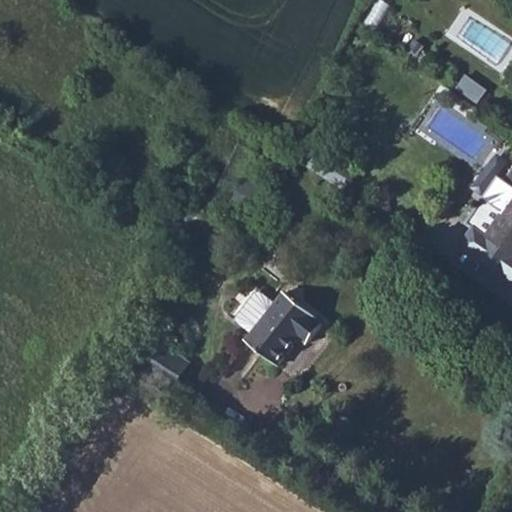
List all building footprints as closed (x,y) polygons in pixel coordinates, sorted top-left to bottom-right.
[(345,149),(331,168),(363,191),(377,172),(345,149)] [(511,189),(504,203),(488,227),(494,231),(482,249),(508,267),(511,260),(511,189)] [(304,292),(295,306),(277,332),(271,342),(302,363),(321,334),(332,339),(340,326),(332,318),(335,313),(304,292)] [(277,332),(295,306),(280,298),(267,311),(265,323),(277,332)] [(174,353),(168,366),(184,374),(190,360),(174,353)]
